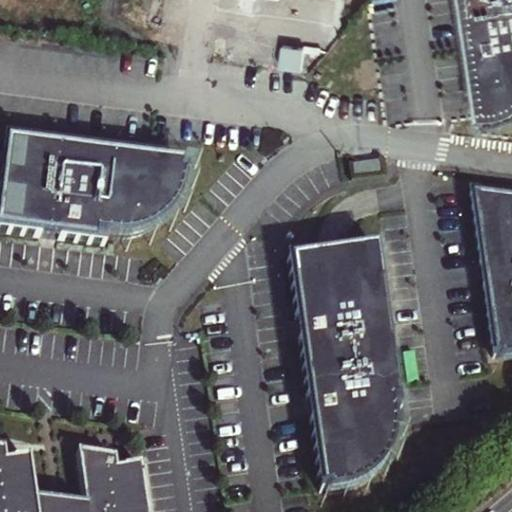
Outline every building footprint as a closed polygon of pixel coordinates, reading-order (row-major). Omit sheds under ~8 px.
[(40,0),(40,7),(101,11),(101,0),(40,0)] [(254,0),(249,41),(325,49),(330,0),(254,0)] [(511,0),(451,0),(466,132),(474,131),(474,139),(488,137),(498,134),(511,125),(511,0)] [(193,162),(4,138),(0,170),(0,238),(111,252),(112,245),(128,245),(146,242),(157,237),(167,231),(181,218),(187,209),(193,199),(198,182),(199,175),(199,170),(192,169),(193,162)] [(511,225),(449,214),(468,387),(475,386),(477,393),(488,392),(496,389),(507,385),(511,381),(511,225)] [(386,226),(291,237),(323,488),(330,488),(331,495),(337,494),(347,491),(356,488),(364,483),(375,475),(388,460),(394,449),(396,442),(400,428),(401,413),(400,401),(407,399),(386,226)] [(0,511),(139,511),(135,473),(111,475),(110,466),(74,459),(78,511),(70,511),(66,511),(65,501),(55,502),(48,503),(48,508),(28,506),(23,466),(0,459),(0,511)]
